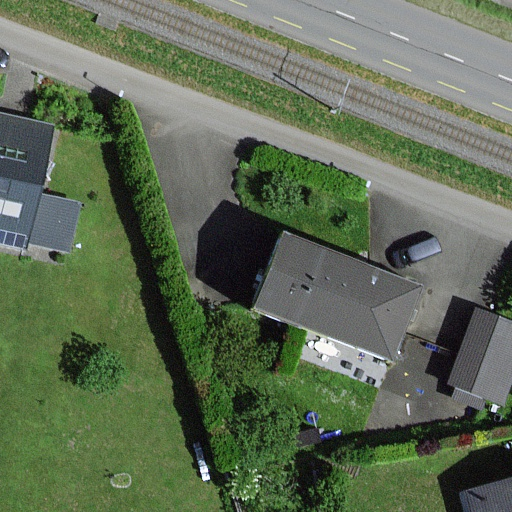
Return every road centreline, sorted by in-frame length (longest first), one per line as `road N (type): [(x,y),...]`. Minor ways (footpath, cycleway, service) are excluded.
road 1 (residential): [(0,30),(511,224)]
road 2 (secondary): [(302,0),(511,81)]
